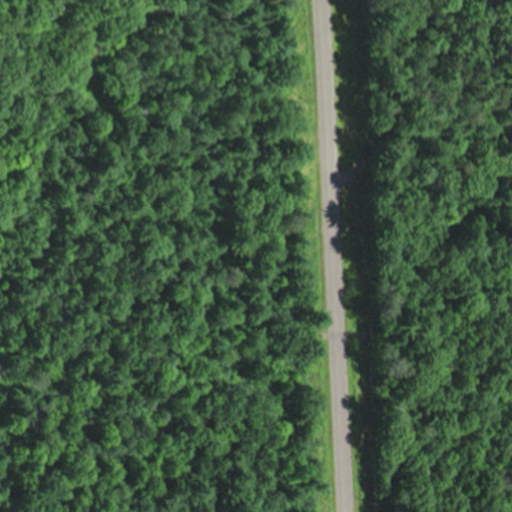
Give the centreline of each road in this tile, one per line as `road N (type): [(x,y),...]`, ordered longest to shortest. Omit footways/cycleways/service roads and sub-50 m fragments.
road 1 (residential): [(327,511),(321,0)]
road 2 (residential): [(319,130),(457,0)]
